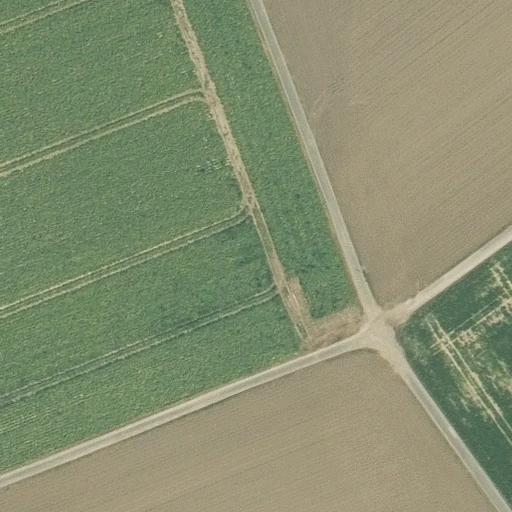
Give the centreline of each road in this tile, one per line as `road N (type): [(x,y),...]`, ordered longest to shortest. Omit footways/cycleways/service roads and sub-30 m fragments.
road 1 (track): [(379,329),(0,483)]
road 2 (track): [(379,329),(254,0)]
